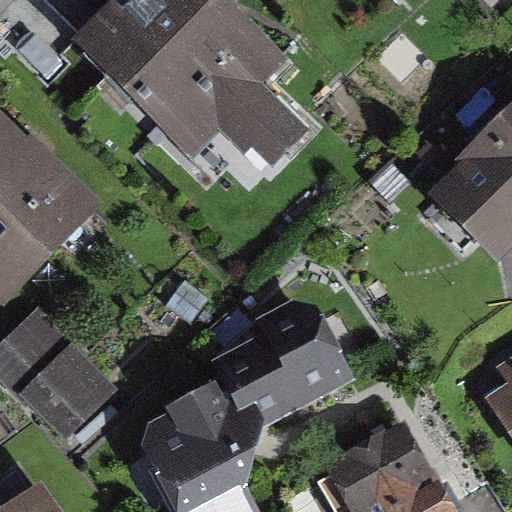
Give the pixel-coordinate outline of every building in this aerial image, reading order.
[(289,40),(245,0),(103,0),(66,40),(189,153),(223,116),(276,164),(312,124),(258,74),(289,40)] [(511,106),(426,192),(493,259),(511,239),(511,69),(505,77),(511,84),(511,106)] [(100,196),(1,103),(0,104),(0,292),(5,297),(100,196)] [(170,511),(258,511),(240,476),(269,430),(357,386),(316,304),(297,300),(266,314),(262,305),(206,331),(214,350),(189,361),(199,383),(178,393),(187,412),(149,430),(141,453),(170,511)] [(56,447),(118,387),(39,306),(0,343),(0,373),(20,394),(12,402),(56,447)] [(511,347),(491,361),(505,384),(483,398),(511,442),(511,347)] [(346,511),(457,511),(406,420),(322,467),(346,511)] [(58,511),(40,485),(0,511),(58,511)]
